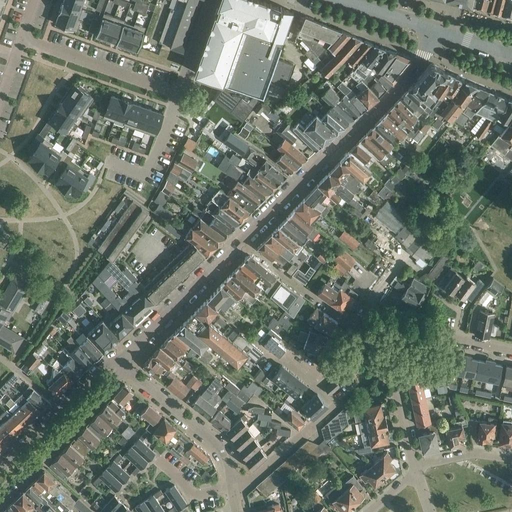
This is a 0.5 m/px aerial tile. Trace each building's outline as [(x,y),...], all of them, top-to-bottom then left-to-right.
[(81,0),(63,0),(62,4),(81,10),(85,1),(81,0)] [(159,42),(183,51),(186,43),(184,42),(198,3),(197,2),(198,0),(177,0),(174,9),(171,8),(159,42)] [(268,82),(277,57),(293,11),(283,8),(279,17),(275,16),(277,9),(279,6),(261,0),(220,0),(218,6),(221,7),(218,16),(215,15),(195,72),(263,96),(268,82)] [(477,6),(487,9),(489,0),(474,0),(473,6),(477,6)] [(497,0),(489,0),(487,9),(495,11),(497,0)] [(497,0),(495,11),(503,13),(506,0),(497,0)] [(511,0),(506,0),(503,13),(511,15),(511,0)] [(62,4),(60,14),(80,21),(84,11),(81,10),(62,4)] [(60,14),(54,27),(74,34),(78,35),(82,22),(80,21),(60,14)] [(104,15),(96,37),(106,40),(114,19),(104,15)] [(305,53),(313,61),(318,57),(327,47),(341,30),(305,16),(300,28),(297,36),(301,37),(310,48),(305,53)] [(114,19),(107,39),(116,43),(123,22),(114,19)] [(125,23),(117,44),(126,47),(134,26),(125,23)] [(135,24),(127,48),(137,52),(146,27),(135,24)] [(352,35),(341,30),(327,47),(331,51),(326,55),(330,60),(331,60),(352,35)] [(325,64),(320,69),(327,75),(328,76),(343,61),(363,40),(352,35),(331,60),(330,60),(325,64)] [(347,60),(355,67),(374,44),(364,40),(347,60)] [(384,48),(374,45),(354,69),(353,68),(342,81),(341,80),(336,85),(347,95),(349,92),(351,90),(356,84),(359,81),(384,48)] [(397,53),(384,48),(359,81),(372,93),(377,99),(379,98),(386,90),(378,80),(369,87),(366,84),(374,74),(378,77),(379,78),(382,75),(382,74),(397,53)] [(409,58),(397,53),(382,74),(382,75),(379,78),(388,88),(397,78),(410,61),(409,58)] [(278,57),(277,57),(268,82),(269,82),(269,81),(271,82),(271,81),(285,86),(293,64),(277,58),(278,57)] [(313,61),(320,69),(325,64),(318,57),(313,61)] [(431,64),(412,85),(428,96),(429,97),(433,92),(427,87),(439,74),(444,78),(448,72),(433,63),(431,64)] [(444,78),(435,90),(442,97),(456,76),(448,72),(444,78)] [(430,114),(433,116),(430,120),(433,122),(432,124),(433,125),(465,80),(456,76),(442,97),(441,99),(433,109),(433,110),(430,114)] [(326,90),(325,91),(336,101),(354,118),(361,113),(348,99),(346,96),(344,95),(341,97),(335,92),(336,91),(331,86),(331,85),(326,80),(325,81),(322,78),(318,82),(321,85),(320,85),(326,90)] [(480,86),(465,80),(433,125),(437,129),(443,121),(441,120),(445,116),(453,121),(454,119),(480,86)] [(372,93),(359,81),(356,84),(361,90),(359,92),(371,104),(377,99),(372,93)] [(74,85),(68,93),(88,107),(94,97),(85,91),(86,90),(80,86),(79,87),(74,84),(74,85)] [(224,84),(213,97),(215,98),(217,95),(220,97),(217,101),(220,103),(222,100),(240,113),(237,117),(243,122),(253,108),(261,98),(262,98),(255,95),(248,103),(241,97),(245,92),(224,84)] [(412,85),(405,93),(419,105),(421,106),(424,103),(427,105),(429,107),(435,101),(412,85)] [(489,90),(480,86),(466,104),(468,106),(465,110),(472,115),(474,112),(489,90)] [(354,97),(366,108),(371,104),(359,92),(356,95),(351,90),(349,92),(354,97)] [(499,94),(489,90),(474,112),(472,115),(475,111),(484,115),(499,94)] [(328,101),(325,104),(346,125),(354,118),(336,101),(325,91),(322,95),(328,101)] [(366,108),(349,92),(347,95),(346,96),(348,99),(361,113),(366,108)] [(63,102),(62,102),(80,114),(79,115),(81,116),(88,107),(68,93),(63,102)] [(405,93),(399,99),(413,112),(417,117),(424,109),(421,106),(419,105),(405,93)] [(508,98),(499,94),(484,115),(488,117),(481,127),(485,130),(488,126),(492,120),(496,115),(508,98)] [(111,95),(104,117),(115,121),(116,117),(122,99),(111,95)] [(253,108),(260,113),(264,109),(268,112),(272,108),(261,98),(253,108)] [(508,98),(496,115),(492,120),(488,126),(485,130),(481,127),(475,134),(481,138),(494,120),(496,122),(493,127),(499,131),(507,122),(511,114),(511,99),(509,98),(508,98)] [(122,99),(116,117),(126,120),(133,102),(122,99)] [(399,99),(392,106),(405,119),(402,121),(405,123),(411,129),(413,126),(411,124),(418,117),(417,117),(413,112),(399,99)] [(55,111),(56,112),(56,111),(73,123),(74,123),(79,115),(80,114),(62,102),(63,102),(62,101),(61,101),(55,111)] [(126,120),(124,125),(134,128),(142,106),(133,103),(126,120)] [(319,112),(316,115),(336,133),(346,125),(325,104),(321,109),(325,113),(323,116),(319,112)] [(427,105),(424,109),(429,113),(430,114),(433,110),(432,109),(429,107),(427,105)] [(142,106),(134,128),(145,132),(152,110),(142,106)] [(392,106),(386,113),(401,127),(404,124),(410,130),(411,129),(405,123),(402,121),(405,119),(392,106)] [(268,112),(267,113),(276,121),(275,121),(276,123),(273,126),(276,130),(281,125),(285,120),(272,108),(268,112)] [(152,110),(145,132),(155,136),(158,128),(163,114),(152,110)] [(50,120),(49,120),(54,123),(69,134),(76,124),(74,123),(73,123),(56,111),(56,112),(50,120),(50,119),(50,120)] [(468,117),(460,111),(454,119),(463,125),(468,117)] [(401,127),(386,113),(380,120),(407,145),(409,143),(403,137),(407,133),(401,127)] [(511,114),(507,122),(499,131),(501,132),(491,144),(511,159),(511,152),(505,148),(509,141),(511,138),(511,114)] [(336,133),(316,115),(304,128),(298,122),(293,127),(316,150),(336,133)] [(380,119),(373,127),(390,141),(396,135),(380,120),(380,119)] [(276,130),(276,131),(285,138),(292,144),(297,137),(287,130),(291,124),(286,120),(285,120),(281,125),(276,130)] [(238,133),(245,138),(250,131),(243,126),(238,133)] [(373,127),(366,134),(385,151),(392,157),(399,150),(399,149),(397,148),(395,146),(393,145),(393,144),(390,141),(373,127)] [(408,134),(418,143),(421,139),(417,136),(411,130),(408,134)] [(226,138),(223,142),(232,147),(242,154),(248,144),(230,132),(226,138)] [(34,151),(28,159),(32,161),(32,162),(38,166),(52,146),(54,144),(44,137),(40,135),(39,134),(31,145),(36,148),(34,151)] [(366,134),(359,141),(372,153),(384,163),(386,164),(392,157),(385,151),(366,134)] [(189,137),(184,146),(191,150),(196,142),(189,137)] [(285,138),(277,146),(300,165),(308,157),(292,144),(285,138)] [(405,143),(401,140),(395,146),(397,148),(399,149),(405,143)] [(372,153),(359,141),(349,152),(362,163),(372,153)] [(52,146),(38,166),(43,170),(44,169),(48,172),(53,165),(56,161),(60,164),(68,154),(62,150),(61,152),(52,146)] [(249,146),(242,157),(256,167),(259,163),(251,157),(256,150),(249,146)] [(406,156),(405,157),(410,163),(411,160),(410,159),(415,154),(411,150),(406,156)] [(230,158),(229,160),(231,161),(237,165),(240,160),(242,157),(234,152),(230,158)] [(300,165),(283,152),(276,160),(291,173),(300,165)] [(349,152),(340,161),(353,172),(361,179),(362,180),(371,171),(362,163),(349,152)] [(63,171),(56,181),(60,184),(59,185),(65,189),(79,168),(81,166),(71,160),(73,157),(72,157),(68,154),(60,164),(65,168),(63,171)] [(178,164),(183,167),(191,172),(197,161),(183,154),(178,164)] [(402,170),(406,174),(407,175),(412,169),(409,166),(410,163),(405,157),(402,160),(407,164),(402,170)] [(101,160),(96,167),(99,169),(104,162),(101,160)] [(231,161),(225,171),(265,196),(278,184),(257,170),(240,160),(237,165),(231,161)] [(257,170),(278,184),(287,176),(279,170),(266,160),(257,170)] [(340,161),(329,172),(353,193),(358,187),(355,185),(361,179),(353,172),(340,161)] [(175,163),(170,172),(179,178),(180,176),(178,176),(183,167),(178,164),(175,163)] [(79,168),(65,189),(70,193),(71,192),(75,195),(80,187),(83,184),(87,187),(95,176),(90,172),(88,174),(79,168)] [(396,173),(401,178),(406,174),(402,170),(400,168),(396,173)] [(167,180),(167,181),(176,186),(176,185),(175,185),(179,178),(170,172),(166,180),(167,180)] [(329,172),(323,179),(337,192),(343,196),(355,206),(363,212),(366,208),(354,197),(352,200),(349,198),(354,193),(353,193),(329,172)] [(391,190),(401,179),(395,174),(391,179),(389,178),(384,184),(391,190)] [(227,194),(254,208),(256,206),(265,196),(238,179),(232,188),(231,188),(227,194)] [(323,179),(317,185),(331,197),(337,203),(343,196),(337,192),(323,179)] [(161,190),(160,192),(169,197),(169,196),(170,197),(176,186),(167,181),(161,190)] [(317,185),(304,199),(321,212),(325,215),(329,210),(321,203),(327,195),(330,198),(331,197),(317,185)] [(221,201),(243,218),(251,211),(254,208),(227,194),(220,188),(213,196),(219,200),(221,201)] [(169,197),(160,192),(154,201),(162,206),(169,197)] [(208,208),(236,225),(240,221),(243,218),(221,201),(219,200),(213,196),(211,198),(207,203),(208,204),(206,206),(208,208)] [(294,210),(293,211),(310,224),(321,212),(304,199),(294,210)] [(133,200),(126,210),(142,222),(149,212),(133,200)] [(162,206),(158,204),(157,206),(154,212),(168,222),(174,214),(170,211),(162,206)] [(201,216),(228,233),(234,228),(236,225),(208,208),(206,206),(204,208),(206,209),(201,216)] [(363,212),(355,206),(349,214),(357,220),(363,212)] [(126,210),(119,220),(135,231),(142,222),(126,210)] [(293,211),(285,220),(310,241),(318,231),(310,224),(293,211)] [(211,237),(220,241),(225,235),(228,233),(201,216),(201,217),(200,217),(193,225),(211,237)] [(409,219),(397,234),(396,235),(406,245),(405,246),(407,247),(406,249),(416,258),(414,261),(422,267),(441,245),(410,219),(409,219)] [(135,231),(119,220),(112,229),(128,241),(135,231)] [(285,220),(279,226),(294,239),(299,234),(308,243),(310,241),(285,220)] [(162,225),(178,238),(182,233),(165,221),(162,225)] [(194,242),(206,256),(217,244),(220,241),(211,237),(193,225),(186,235),(194,242)] [(279,226),(271,234),(285,245),(306,262),(310,258),(309,257),(300,250),(298,252),(298,251),(293,248),(298,243),(294,239),(279,226)] [(112,229),(104,239),(121,251),(128,241),(112,229)] [(339,236),(354,248),(359,242),(344,230),(339,236)] [(271,234),(264,241),(288,260),(292,263),(296,266),(299,262),(292,256),(282,248),(285,245),(271,234)] [(175,257),(189,272),(190,271),(189,271),(206,256),(194,242),(186,235),(186,236),(185,237),(191,241),(190,243),(176,257),(175,256),(175,257)] [(364,243),(373,250),(377,246),(373,242),(376,238),(373,236),(370,239),(368,238),(364,243)] [(97,249),(110,258),(113,261),(114,261),(121,251),(104,239),(97,249)] [(288,260),(292,264),(292,263),(288,260),(264,241),(257,248),(271,259),(274,256),(284,264),(288,260)] [(334,260),(337,262),(346,270),(354,261),(342,250),(334,260)] [(322,262),(327,255),(324,252),(318,259),(321,261),(322,262)] [(243,262),(242,263),(256,275),(263,266),(249,255),(243,262)] [(173,269),(182,278),(185,275),(189,272),(175,257),(171,260),(168,264),(171,268),(172,267),(173,269)] [(126,266),(122,270),(113,261),(110,258),(92,281),(120,312),(132,325),(156,303),(138,283),(136,280),(138,279),(126,266)] [(317,258),(311,266),(315,269),(321,261),(318,259),(317,258)] [(346,270),(337,262),(332,268),(342,276),(346,270)] [(242,263),(236,269),(256,285),(260,288),(261,287),(256,283),(261,279),(256,275),(242,263)] [(292,263),(292,264),(287,271),(292,275),(297,268),(296,266),(292,263)] [(138,283),(156,303),(181,279),(182,279),(182,278),(173,269),(172,267),(171,268),(168,264),(167,264),(167,265),(145,286),(140,281),(138,283)] [(276,277),(263,266),(256,275),(261,279),(261,278),(269,286),(276,277)] [(297,268),(292,275),(305,284),(311,277),(297,267),(297,268)] [(236,269),(229,276),(254,295),(260,288),(256,285),(236,269)] [(403,274),(410,278),(413,273),(406,269),(403,274)] [(448,290),(453,294),(467,276),(466,276),(465,278),(455,271),(454,273),(449,270),(438,285),(442,289),(446,292),(448,290)] [(0,342),(15,352),(23,337),(1,324),(5,317),(8,319),(29,284),(15,275),(0,299),(0,342)] [(225,280),(221,285),(234,296),(238,300),(245,292),(249,295),(247,298),(252,302),(256,297),(254,295),(229,276),(225,280)] [(404,281),(402,284),(424,296),(430,286),(414,276),(409,284),(404,281)] [(467,276),(453,294),(457,297),(459,295),(464,299),(466,297),(471,301),(483,285),(484,282),(479,279),(476,283),(467,276)] [(270,286),(265,291),(270,296),(286,309),(278,320),(274,317),(269,324),(268,325),(278,333),(282,326),(287,329),(288,330),(290,326),(289,325),(290,325),(295,316),(294,316),(299,308),(305,298),(281,281),(276,277),(269,286),(270,286)] [(324,282),(317,293),(329,301),(337,291),(341,286),(330,277),(327,282),(326,281),(325,282),(324,282)] [(486,287),(497,295),(504,285),(493,277),(486,287)] [(337,291),(329,301),(342,310),(346,303),(350,305),(358,293),(348,287),(349,285),(344,281),(341,286),(337,291)] [(424,296),(402,284),(397,281),(394,286),(399,289),(400,287),(406,290),(402,298),(418,307),(424,296)] [(221,285),(207,300),(222,312),(228,304),(234,308),(240,301),(238,300),(234,296),(221,285)] [(35,310),(42,314),(52,297),(45,293),(35,310)] [(84,299),(90,306),(93,302),(88,296),(84,299)] [(207,300),(185,321),(237,365),(247,353),(232,341),(233,340),(209,321),(218,311),(221,313),(222,312),(207,300)] [(80,303),(76,306),(82,313),(86,309),(80,303)] [(82,313),(76,306),(72,310),(78,316),(82,313)] [(307,320),(314,325),(330,333),(338,322),(316,307),(307,320)] [(77,323),(70,315),(69,316),(67,313),(63,310),(61,313),(73,325),(77,329),(80,327),(77,323)] [(474,334),(489,337),(494,313),(479,310),(474,334)] [(113,319),(107,324),(119,337),(132,325),(120,312),(113,319)] [(72,313),(70,315),(77,323),(80,320),(72,313)] [(220,317),(216,321),(223,326),(226,322),(220,317)] [(102,319),(94,326),(111,344),(119,337),(107,324),(102,319)] [(184,322),(175,332),(201,352),(197,355),(198,356),(206,362),(212,356),(203,348),(209,342),(184,322)] [(87,333),(89,336),(104,351),(111,344),(94,326),(87,333)] [(271,328),(260,340),(264,344),(270,349),(279,356),(286,348),(278,342),(282,337),(274,331),(271,328)] [(299,336),(326,345),(329,334),(311,328),(309,333),(300,330),(298,336),(299,336)] [(175,332),(169,338),(184,351),(183,350),(186,346),(189,349),(188,350),(196,358),(198,356),(197,355),(201,352),(175,332)] [(233,340),(232,341),(247,353),(256,361),(261,355),(263,352),(240,332),(239,333),(233,340)] [(257,333),(252,339),(257,343),(262,336),(257,333)] [(78,346),(70,354),(84,369),(94,360),(79,345),(70,336),(66,340),(71,345),(74,344),(75,343),(78,346)] [(86,338),(79,345),(94,360),(104,351),(89,336),(86,338)] [(318,351),(318,352),(323,353),(326,345),(299,336),(298,339),(305,342),(304,345),(308,348),(318,351)] [(177,359),(175,360),(176,361),(188,372),(194,366),(186,360),(185,361),(180,357),(185,352),(184,351),(169,338),(168,338),(161,346),(177,359)] [(291,338),(288,343),(290,344),(293,347),(296,342),(291,338)] [(160,347),(152,355),(167,368),(168,368),(169,370),(176,361),(175,360),(160,347)] [(52,364),(55,367),(74,379),(84,369),(70,354),(65,348),(62,350),(70,358),(63,366),(56,359),(52,364)] [(312,359),(331,374),(339,365),(323,353),(318,352),(312,359)] [(26,362),(33,368),(41,359),(33,353),(26,362)] [(450,372),(463,375),(467,355),(462,354),(462,356),(454,354),(450,372)] [(167,368),(152,355),(143,365),(155,376),(160,370),(163,373),(167,368)] [(463,375),(474,377),(478,360),(471,358),(471,356),(467,355),(463,375)] [(474,377),(486,380),(491,360),(486,359),(485,361),(478,360),(474,377)] [(403,363),(406,375),(420,372),(417,360),(403,363)] [(491,360),(486,380),(498,383),(502,364),(494,363),(495,361),(491,360)] [(275,366),(268,374),(280,384),(290,371),(282,365),(278,370),(275,366)] [(339,365),(331,374),(342,383),(345,380),(348,376),(344,373),(346,371),(339,365)] [(502,384),(511,385),(511,366),(506,365),(502,384)] [(74,379),(55,367),(53,368),(52,376),(47,381),(47,383),(49,386),(57,395),(74,379)] [(262,369),(255,378),(259,382),(266,373),(262,369)] [(172,380),(167,386),(171,390),(180,381),(175,377),(176,375),(171,371),(167,376),(172,380)] [(290,371),(280,384),(288,390),(298,377),(290,371)] [(406,375),(409,388),(423,385),(420,372),(406,375)] [(19,377),(14,373),(5,383),(11,386),(19,377)] [(192,386),(198,378),(194,374),(186,384),(190,387),(191,386),(192,386)] [(435,377),(437,387),(446,385),(443,375),(435,377)] [(298,377),(288,390),(296,396),(302,389),(305,384),(306,384),(298,377)] [(186,400),(200,411),(216,394),(214,392),(222,383),(216,378),(213,382),(212,382),(201,395),(199,394),(198,396),(193,392),(186,400)] [(196,390),(202,382),(198,378),(192,386),(196,390)] [(325,388),(330,394),(340,385),(335,380),(325,388)] [(185,385),(180,381),(171,390),(176,394),(185,385)] [(241,388),(239,391),(228,382),(225,386),(229,389),(222,398),(227,403),(235,393),(246,402),(251,396),(241,388)] [(0,388),(2,390),(1,391),(5,394),(5,393),(9,388),(17,394),(18,392),(11,386),(5,383),(0,388)] [(186,383),(185,385),(176,394),(181,398),(189,389),(189,388),(190,387),(186,384),(186,383)] [(114,396),(123,404),(131,394),(134,391),(125,384),(114,396)] [(245,384),(241,388),(251,396),(254,393),(254,392),(245,384)] [(21,394),(41,410),(50,402),(29,385),(21,394)] [(409,388),(412,400),(425,397),(423,385),(409,388)] [(447,393),(446,385),(437,387),(439,395),(447,393)] [(259,386),(254,392),(254,393),(258,396),(263,389),(259,386)] [(317,393),(310,399),(320,411),(328,405),(317,393)] [(16,402),(15,403),(34,417),(41,410),(21,394),(15,401),(16,402)] [(216,394),(200,411),(208,418),(216,408),(215,407),(218,404),(216,403),(220,397),(216,394)] [(230,400),(240,407),(244,401),(235,394),(230,400)] [(412,400),(414,412),(428,409),(425,397),(412,400)] [(310,399),(302,406),(313,418),(320,411),(310,399)] [(107,403),(99,412),(113,425),(125,412),(112,401),(108,405),(107,403)] [(4,421),(4,422),(16,433),(25,425),(0,403),(0,410),(4,414),(1,418),(4,421)] [(34,417),(15,403),(9,409),(26,424),(34,417)] [(161,414),(148,403),(148,404),(145,407),(141,413),(151,421),(148,424),(145,428),(147,430),(151,433),(153,430),(164,417),(161,415),(161,414)] [(356,408),(359,422),(366,420),(385,416),(384,409),(382,409),(381,403),(356,408)] [(275,409),(298,428),(304,421),(291,410),(288,414),(278,406),(275,409)] [(345,407),(338,413),(342,430),(349,424),(345,407)] [(417,424),(427,422),(431,421),(428,409),(414,412),(417,424)] [(211,420),(224,431),(232,422),(219,411),(211,420)] [(92,423),(88,427),(100,438),(113,425),(99,412),(90,421),(92,423)] [(257,419),(268,420),(271,421),(272,415),(264,414),(258,413),(257,419)] [(338,413),(332,418),(337,434),(342,430),(338,413)] [(226,430),(234,439),(247,427),(248,426),(244,421),(248,418),(244,414),(226,430)] [(467,419),(466,414),(460,415),(461,421),(455,423),(455,427),(444,429),(446,434),(447,434),(450,446),(464,443),(462,437),(465,437),(463,426),(469,425),(467,419)] [(359,422),(362,434),(368,432),(388,428),(385,416),(366,420),(359,422)] [(151,433),(163,443),(177,427),(165,417),(164,418),(164,417),(153,430),(151,433)] [(332,418),(326,424),(331,439),(335,436),(337,434),(332,418)] [(467,419),(469,425),(470,430),(472,430),(472,432),(478,433),(477,439),(491,441),(492,435),(494,436),(496,419),(489,418),(488,422),(467,419)] [(267,426),(278,428),(281,429),(282,422),(271,421),(268,420),(267,426)] [(429,433),(420,435),(423,452),(438,448),(437,443),(439,442),(438,440),(445,438),(441,420),(431,422),(431,421),(427,422),(429,433)] [(0,433),(9,440),(16,433),(4,422),(0,425),(0,424),(0,433)] [(500,442),(511,443),(511,424),(502,423),(500,442)] [(321,429),(324,439),(327,443),(331,439),(326,424),(321,428),(321,429)] [(80,436),(75,441),(88,452),(100,438),(88,427),(86,425),(78,435),(80,436)] [(163,445),(169,450),(184,433),(177,427),(163,443),(164,444),(163,445)] [(232,440),(240,449),(253,438),(255,436),(247,427),(234,439),(232,440)] [(368,432),(362,434),(364,447),(354,449),(361,454),(373,451),(372,445),(379,444),(389,442),(388,435),(389,435),(388,428),(368,432)] [(139,438),(132,445),(148,460),(155,453),(142,440),(148,434),(145,431),(139,438)] [(0,446),(1,447),(9,440),(0,433),(0,446)] [(184,433),(169,450),(180,458),(187,464),(190,460),(188,458),(191,454),(202,463),(210,454),(194,441),(184,433)] [(331,439),(327,443),(331,447),(339,441),(335,436),(331,439)] [(239,450),(246,459),(260,447),(261,446),(253,438),(240,449),(239,450)] [(324,439),(319,444),(309,453),(314,459),(323,451),(326,454),(332,449),(331,447),(327,443),(324,439)] [(308,440),(298,449),(309,454),(309,453),(319,444),(308,440)] [(70,443),(61,452),(76,465),(88,452),(75,441),(72,445),(70,443)] [(148,460),(132,445),(124,454),(137,466),(132,472),(135,475),(148,460)] [(260,447),(246,459),(245,460),(253,469),(268,456),(260,447)] [(298,449),(292,454),(303,459),(309,454),(298,449)] [(76,465),(61,452),(49,466),(63,478),(76,465)] [(387,452),(372,464),(385,478),(396,469),(389,461),(392,458),(387,452)] [(114,460),(106,468),(122,483),(130,475),(117,463),(123,456),(120,454),(114,460)] [(292,454),(287,459),(299,463),(299,462),(303,459),(292,454)] [(309,454),(303,459),(299,462),(303,466),(312,458),(309,454)] [(287,459),(282,463),(294,467),(299,463),(287,459)] [(385,478),(372,464),(370,462),(368,461),(365,464),(365,467),(367,469),(359,475),(365,482),(368,479),(375,487),(385,478)] [(282,463),(277,468),(293,473),(296,470),(294,467),(282,463)] [(122,483),(106,468),(99,476),(93,483),(96,485),(102,479),(115,491),(122,483)] [(277,468),(271,473),(287,478),(293,473),(277,468)] [(45,470),(36,479),(69,509),(70,509),(71,509),(75,504),(83,511),(94,511),(79,498),(77,501),(54,482),(55,480),(45,470)] [(271,473),(266,477),(282,482),(287,478),(271,473)] [(342,492),(355,506),(361,501),(360,500),(364,496),(362,492),(365,489),(353,475),(339,487),(342,492)] [(266,477),(261,482),(277,487),(282,482),(266,477)] [(53,495),(36,479),(30,485),(44,499),(53,509),(53,508),(57,511),(66,511),(69,509),(59,500),(54,505),(49,499),(53,495)] [(277,487),(261,482),(256,486),(266,497),(277,487)] [(165,491),(175,506),(168,510),(169,511),(172,511),(177,509),(187,503),(174,484),(165,491)] [(56,511),(57,511),(53,508),(53,509),(44,499),(30,485),(25,490),(37,503),(39,504),(41,502),(43,504),(40,506),(44,509),(45,511),(56,511)] [(153,494),(144,500),(152,511),(165,511),(156,498),(163,493),(161,490),(154,494),(153,494)] [(309,496),(315,504),(321,499),(315,491),(309,496)] [(34,511),(31,508),(35,505),(30,499),(23,492),(14,501),(23,511),(34,511)] [(355,506),(342,492),(329,503),(334,509),(337,507),(341,511),(345,511),(348,510),(349,511),(355,506)] [(93,505),(100,511),(113,511),(123,502),(114,495),(102,508),(96,503),(93,505)] [(152,511),(144,500),(135,506),(138,511),(152,511)] [(23,511),(14,501),(4,510),(5,511),(23,511)] [(123,502),(113,511),(129,511),(131,510),(123,502)] [(278,511),(282,511),(280,503),(267,506),(268,509),(257,511),(278,511)]
